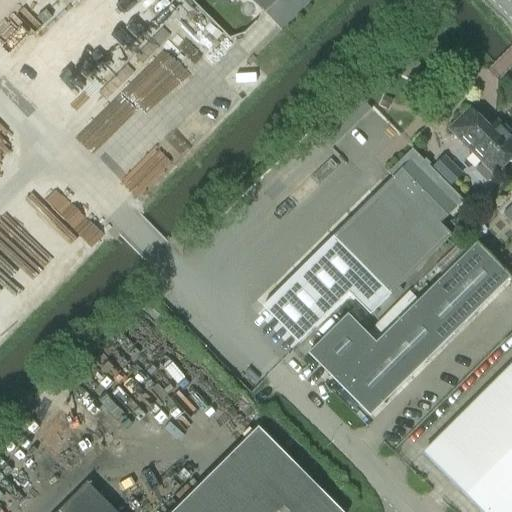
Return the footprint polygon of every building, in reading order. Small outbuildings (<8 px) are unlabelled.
[(250,0),(249,1),(281,32),(312,0),(250,0)] [(388,70),(412,82),(421,64),(397,52),(388,70)] [(470,109),(449,130),(495,176),(511,158),(511,136),(496,121),(489,128),(470,109)] [(333,238),(262,307),(298,344),(348,294),(370,316),(390,296),(451,236),(440,225),(463,201),(412,150),(388,174),(393,179),(333,238)] [(511,205),(502,215),(510,223),(511,223),(511,205)] [(308,354),(370,417),(510,279),(476,245),(376,344),(348,315),(308,354)] [(511,511),(511,366),(423,455),(479,511),(511,511)] [(115,511),(87,483),(57,511),(115,511)]
